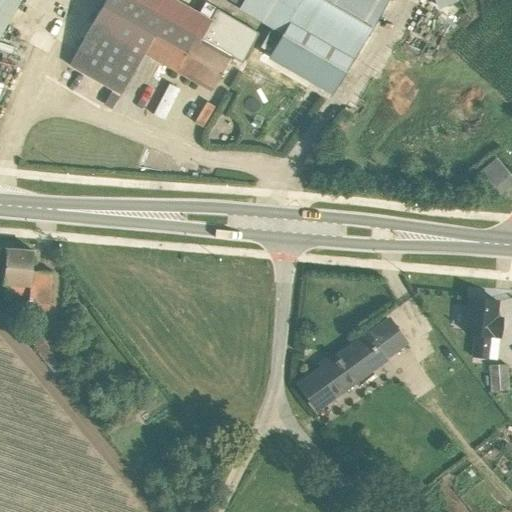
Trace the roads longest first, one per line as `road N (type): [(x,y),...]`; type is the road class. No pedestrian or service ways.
road 1 (primary): [(290,213),(125,206),(58,212)]
road 2 (primary): [(58,212),(287,241)]
road 3 (primary): [(287,241),(464,243)]
road 4 (primary): [(464,243),(290,213)]
road 5 (unclassified): [(287,241),(266,406)]
road 6 (unclassified): [(266,406),(386,511)]
